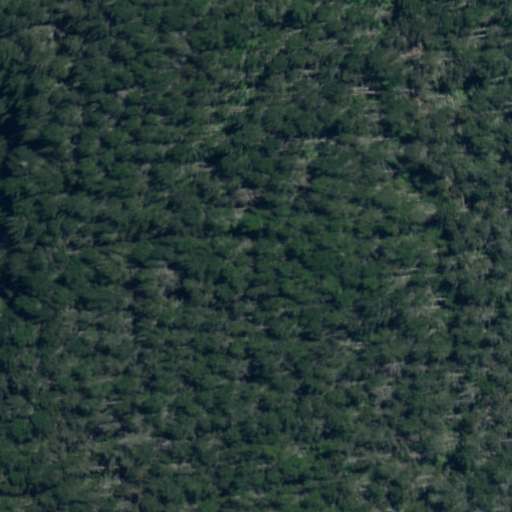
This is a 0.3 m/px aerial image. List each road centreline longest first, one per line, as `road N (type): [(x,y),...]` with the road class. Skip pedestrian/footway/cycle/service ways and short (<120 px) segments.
road 1 (track): [(470,0),(511,241)]
road 2 (track): [(511,363),(509,444),(463,511)]
